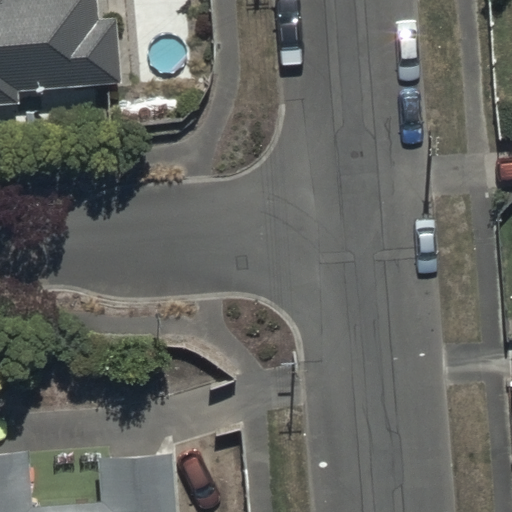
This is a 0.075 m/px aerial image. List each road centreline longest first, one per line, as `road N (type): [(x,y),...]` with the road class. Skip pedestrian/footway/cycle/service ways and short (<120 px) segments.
road 1 (residential): [(365,229),(0,257)]
road 2 (residential): [(386,511),(365,229)]
road 3 (residential): [(365,229),(347,0)]
